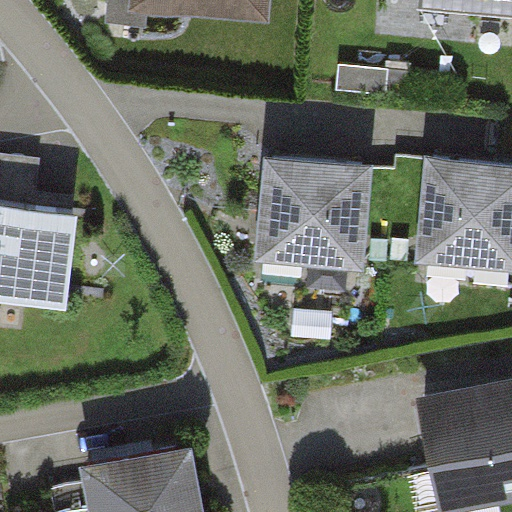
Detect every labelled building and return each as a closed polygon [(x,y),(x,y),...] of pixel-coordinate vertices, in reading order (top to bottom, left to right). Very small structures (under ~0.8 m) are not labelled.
[(262,0),(125,0),(125,11),(261,18),(262,0)] [(511,0),(404,0),(404,2),(511,9),(511,0)] [(511,185),(511,163),(411,157),(405,260),(508,266),(511,185)] [(355,163),(253,159),(250,257),(352,261),(355,163)] [(0,295),(67,302),(75,215),(0,207),(0,295)] [(511,481),(511,387),(414,406),(431,497),(511,481)] [(187,511),(175,443),(67,461),(75,511),(187,511)]
